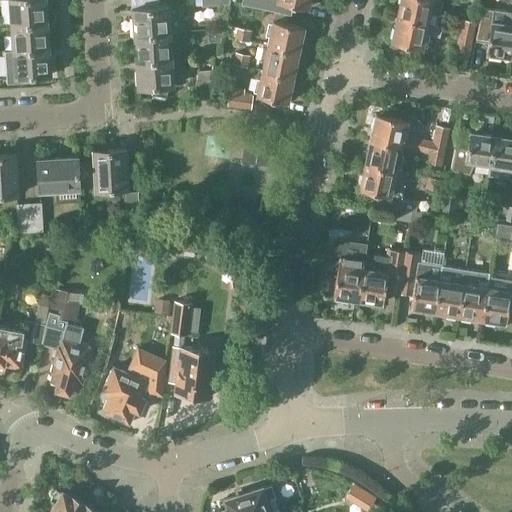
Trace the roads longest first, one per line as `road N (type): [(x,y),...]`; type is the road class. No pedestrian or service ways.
road 1 (residential): [(285,338),(335,71)]
road 2 (residential): [(285,338),(511,370)]
road 3 (residential): [(0,119),(89,108),(98,85),(91,0)]
road 4 (residential): [(335,71),(511,102)]
road 5 (residential): [(168,463),(31,432)]
road 6 (residential): [(511,425),(384,422)]
road 7 (residential): [(287,429),(168,463)]
